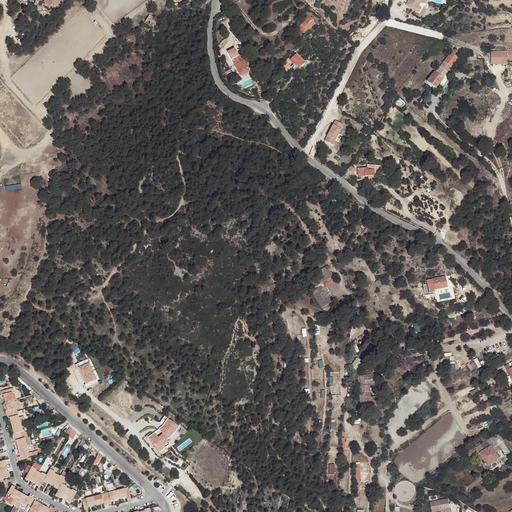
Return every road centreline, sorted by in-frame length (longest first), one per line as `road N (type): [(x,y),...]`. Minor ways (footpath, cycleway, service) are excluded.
road 1 (unclassified): [(511,320),(436,238),(378,210),(310,159),(266,111),(222,87),(211,47),(214,0)]
road 2 (residential): [(155,496),(14,364),(0,360)]
road 3 (unknown): [(4,0),(8,83),(52,124)]
road 4 (residential): [(0,414),(19,484),(72,511)]
